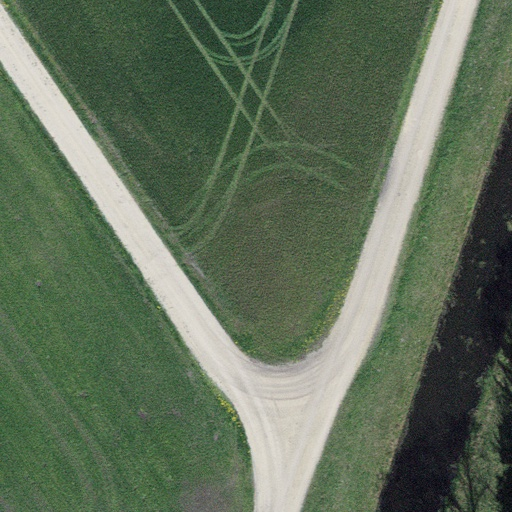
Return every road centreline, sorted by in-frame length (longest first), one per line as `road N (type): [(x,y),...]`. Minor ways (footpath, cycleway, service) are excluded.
road 1 (track): [(275,511),(445,0)]
road 2 (track): [(291,465),(0,37)]
